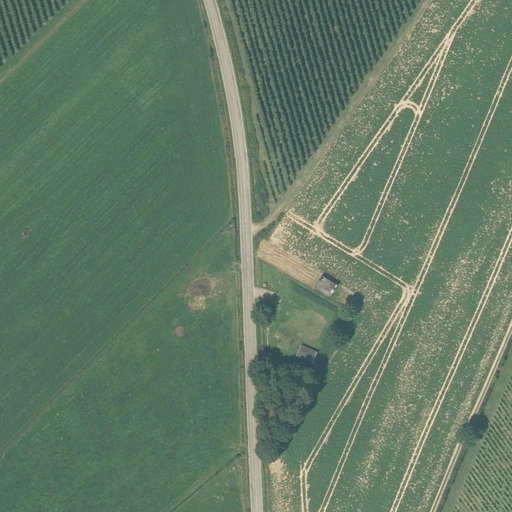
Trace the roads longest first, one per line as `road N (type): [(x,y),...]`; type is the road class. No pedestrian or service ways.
road 1 (secondary): [(208,0),(240,149),(257,511)]
road 2 (track): [(432,511),(511,324)]
